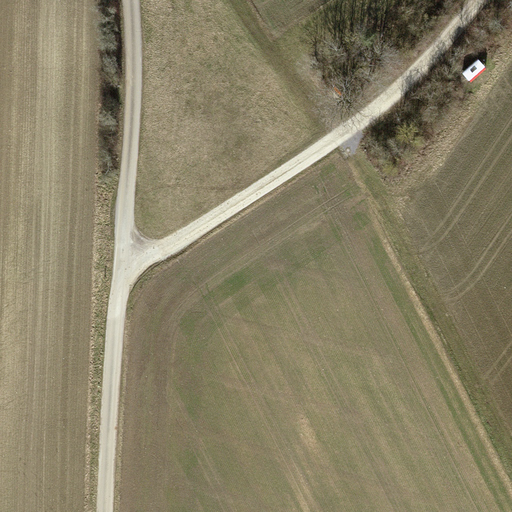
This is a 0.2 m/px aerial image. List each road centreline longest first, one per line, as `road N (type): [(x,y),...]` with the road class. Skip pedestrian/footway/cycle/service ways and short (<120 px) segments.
road 1 (track): [(123,260),(169,246),(345,133),(422,68),(479,0)]
road 2 (track): [(511,464),(345,133)]
road 3 (track): [(132,0),(123,260)]
road 4 (track): [(123,260),(106,511)]
